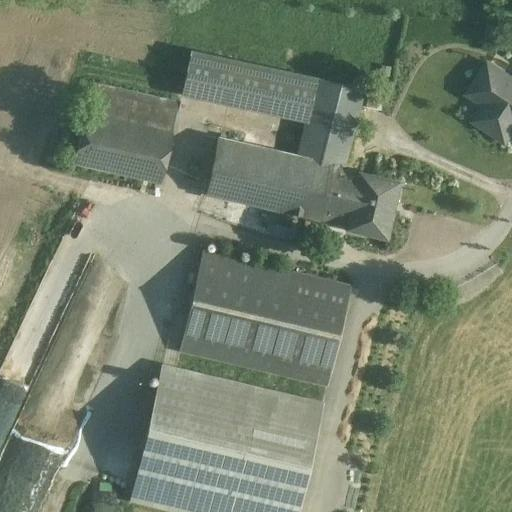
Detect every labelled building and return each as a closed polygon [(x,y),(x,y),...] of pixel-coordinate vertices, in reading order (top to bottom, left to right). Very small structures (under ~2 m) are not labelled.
[(318,80),(190,53),(184,84),(310,112),(318,80)] [(511,79),(488,64),(468,94),(486,105),(475,121),(505,141),(511,130),(511,79)] [(362,90),(318,80),(310,112),(299,156),(332,163),(342,166),(343,162),(344,162),(362,90)] [(179,103),(92,83),(85,111),(171,131),(179,103)] [(380,88),(369,86),(365,107),(376,110),(380,88)] [(171,131),(85,111),(71,162),(158,182),(171,131)] [(299,156),(216,137),(204,193),(319,219),(332,163),(299,156)] [(358,175),(340,171),(341,167),(342,166),(332,163),(319,219),(346,225),(346,227),(385,236),(391,210),(385,208),(392,180),(358,173),(358,175)] [(213,248),(214,246),(213,244),(212,243),(211,242),(209,242),(208,242),(206,243),(205,245),(205,246),(205,248),(206,249),(208,250),(209,250),(211,250),(212,249),(213,248)] [(349,285),(202,250),(178,351),(326,386),(349,285)] [(239,253),(238,255),(239,256),(240,258),(241,259),(243,259),(245,259),(246,258),(247,256),(248,255),(247,253),(246,251),(245,250),(243,250),(241,250),(240,251),(239,253)] [(216,511),(296,511),(322,401),(159,363),(128,491),(216,511)]
